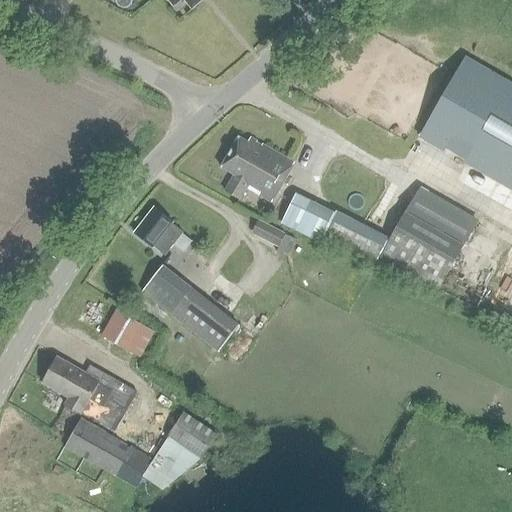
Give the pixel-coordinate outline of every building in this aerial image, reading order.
[(445,148),(453,135),(473,146),(465,159),(511,186),(511,89),(464,62),(422,135),(445,148)] [(258,195),(270,202),(293,164),(249,139),(247,143),(237,137),(220,168),(233,175),(224,192),(239,200),(248,184),(260,191),(258,195)] [(420,189),(407,211),(390,242),(386,240),(382,248),(379,256),(436,289),(462,243),(475,220),(420,189)] [(171,224),(172,223),(153,208),(134,233),(152,248),(153,247),(164,256),(183,233),(171,224)] [(382,248),(386,240),(334,213),(322,239),(374,265),(379,256),(382,248)] [(284,234),(256,220),(249,234),(277,249),(284,234)] [(141,292),(218,352),(238,326),(161,266),(141,292)] [(139,358),(154,332),(116,311),(101,336),(139,358)] [(114,432),(136,393),(89,366),(85,374),(56,358),(42,384),(68,399),(64,406),(80,415),(81,412),(95,420),(114,432)] [(202,455),(216,435),(184,413),(170,432),(202,455)] [(134,488),(150,460),(80,419),(64,447),(134,488)]
